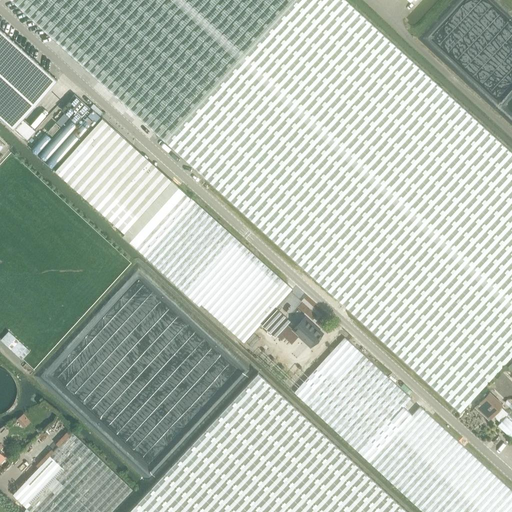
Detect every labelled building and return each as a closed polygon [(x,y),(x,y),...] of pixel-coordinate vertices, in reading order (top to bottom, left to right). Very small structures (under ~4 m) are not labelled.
[(12,0),(98,78),(200,172),(460,411),(511,353),(511,152),(353,6),(346,0),(12,0)] [(0,118),(24,142),(35,130),(22,118),(58,78),(0,25),(0,118)] [(90,108),(81,100),(75,95),(62,110),(76,123),(90,108)] [(100,116),(93,109),(85,118),(92,125),(100,116)] [(64,113),(56,122),(61,126),(68,117),(64,113)] [(86,134),(54,169),(124,233),(122,235),(136,248),(185,193),(178,187),(172,180),(140,152),(133,146),(101,117),(86,134)] [(59,128),(54,124),(47,133),(51,137),(59,128)] [(136,248),(199,306),(201,304),(243,342),(288,293),(269,276),(273,272),(249,250),(185,193),(136,248)] [(304,400),(354,448),(400,489),(423,511),(511,511),(511,490),(466,449),(420,406),(412,415),(402,406),(411,397),(361,352),(344,337),(321,363),(295,340),(298,336),(291,330),(296,325),(277,308),(243,344),(304,400)] [(293,330),(311,346),(323,332),(315,325),(314,326),(304,317),(293,330)] [(409,511),(258,371),(126,511),(409,511)] [(509,414),(503,408),(501,406),(503,404),(489,392),(475,407),(484,414),(485,412),(490,417),(493,415),(501,422),(507,415),(509,414)] [(511,437),(511,419),(507,415),(501,422),(498,425),(511,437)] [(12,494),(30,511),(109,511),(133,488),(72,431),(12,494)]
